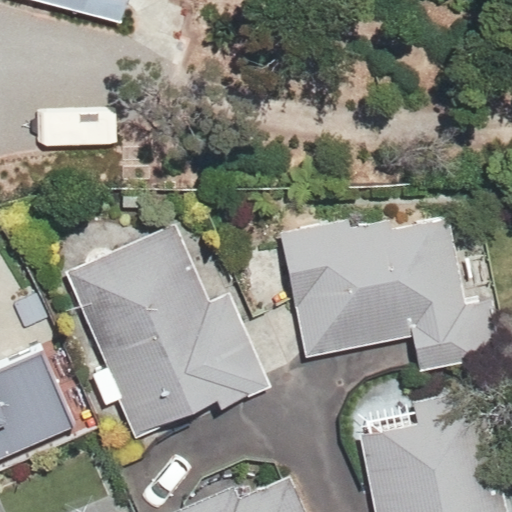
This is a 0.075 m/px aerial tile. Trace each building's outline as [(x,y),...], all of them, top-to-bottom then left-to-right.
[(305,358),(414,345),(417,371),(495,362),(492,336),(476,204),(289,226),(305,358)] [(220,401),(270,381),(229,287),(208,296),(174,217),(64,266),(106,362),(91,369),(105,399),(117,394),(135,432),(173,415),(171,410),(215,392),(220,401)] [(0,453),(76,420),(41,341),(0,360),(0,453)] [(363,511),(511,511),(511,392),(510,382),(348,404),(363,511)] [(308,511),(289,470),(240,491),(233,477),(154,511),(308,511)]
